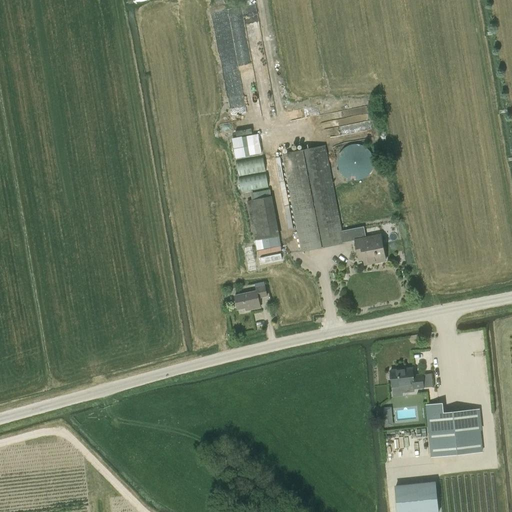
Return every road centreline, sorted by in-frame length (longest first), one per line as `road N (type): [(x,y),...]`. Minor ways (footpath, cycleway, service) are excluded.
road 1 (unclassified): [(0,418),(511,300)]
road 2 (track): [(144,511),(64,431),(47,431)]
